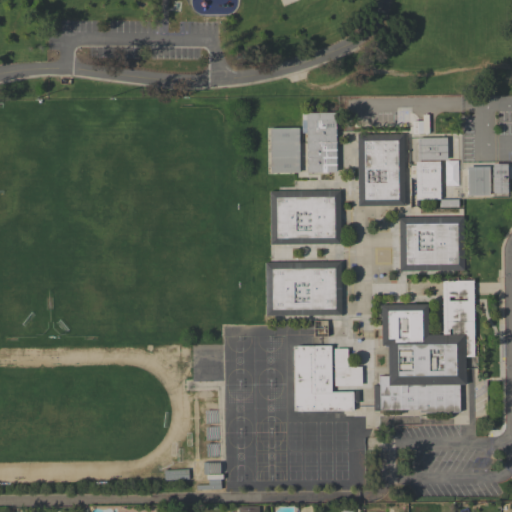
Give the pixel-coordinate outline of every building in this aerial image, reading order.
[(306,173),(306,133),(301,133),(301,120),(302,120),(302,113),(335,113),(336,172),(306,173)] [(270,174),(270,128),(299,128),(299,173),(270,174)] [(403,135),(404,206),(357,206),(356,135),(403,135)] [(446,160),(417,160),(417,138),(446,138),(446,160)] [(440,200),(415,200),(415,162),(439,162),(440,200)] [(507,164),(507,193),(492,194),(492,164),(507,164)] [(488,167),(489,195),(467,196),(466,167),(488,167)] [(445,185),(457,185),(456,173),(445,173),(445,185)] [(339,191),(340,244),(270,245),(269,192),(339,191)] [(398,218),(463,218),(463,270),(398,271),(398,218)] [(265,263),(341,262),(341,315),(265,316),(265,263)] [(379,411),(373,411),(372,385),(378,385),(378,376),(387,376),(387,346),(381,346),(380,305),(427,304),(427,335),(442,335),(442,282),(472,281),(473,357),(464,357),(464,385),(458,385),(458,412),(419,413),(419,410),(379,410),(379,411)] [(297,412),(297,408),(293,408),(292,350),(296,350),(296,347),(330,346),(330,392),(352,392),(353,411),(297,412)] [(360,367),(347,367),(346,348),(333,349),(334,376),(341,376),(341,385),(361,385),(360,367)]
